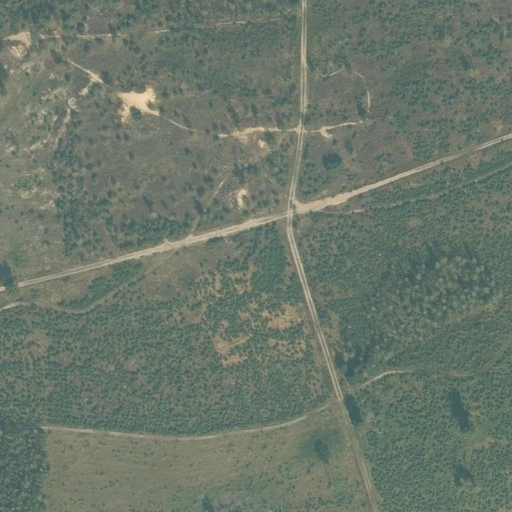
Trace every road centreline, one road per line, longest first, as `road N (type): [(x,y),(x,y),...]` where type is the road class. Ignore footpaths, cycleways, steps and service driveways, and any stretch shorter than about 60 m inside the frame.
road 1 (track): [(511,135),(289,214)]
road 2 (track): [(289,214),(340,400)]
road 3 (track): [(185,243),(0,290)]
road 4 (track): [(302,67),(289,214)]
